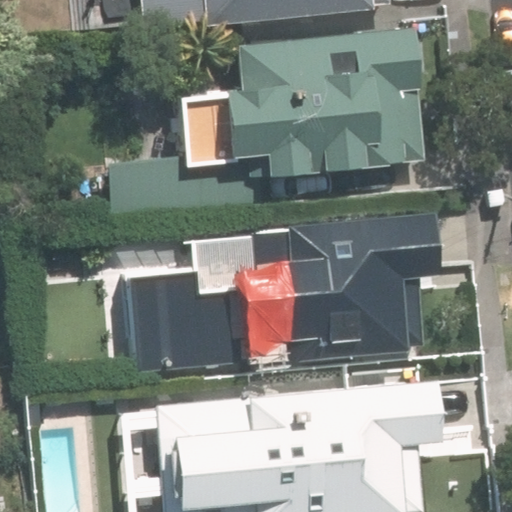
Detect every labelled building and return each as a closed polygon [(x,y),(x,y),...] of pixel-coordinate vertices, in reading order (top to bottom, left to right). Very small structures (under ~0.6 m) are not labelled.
[(24,0),(0,0),(0,48),(25,49),(24,0)] [(141,0),(145,29),(383,5),(382,0),(141,0)] [(264,178),(413,162),(406,89),(423,87),(417,27),(232,46),(243,145),(109,159),(114,208),(265,193),(264,178)] [(144,377),(424,348),(416,271),(441,269),(435,212),(194,237),(197,266),(133,272),(144,377)] [(261,501),(261,511),(399,511),(432,509),(424,437),(448,435),(441,374),(210,398),(222,505),(261,501)]
